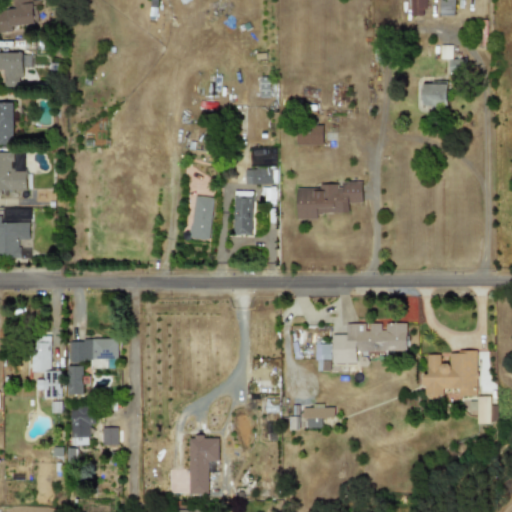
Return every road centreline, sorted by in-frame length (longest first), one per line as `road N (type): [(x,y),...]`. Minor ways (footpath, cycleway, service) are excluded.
road 1 (residential): [(0,289),(511,287)]
road 2 (residential): [(139,511),(137,289)]
